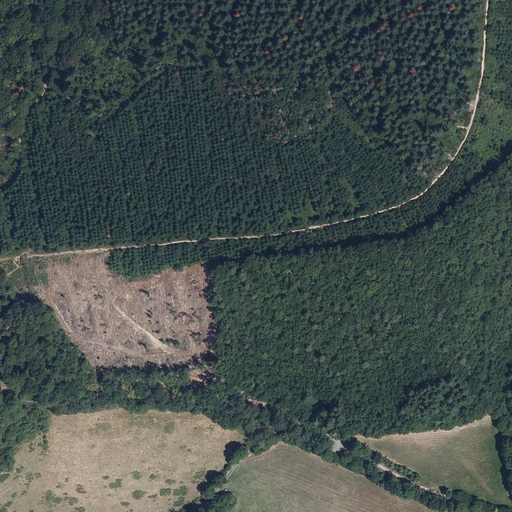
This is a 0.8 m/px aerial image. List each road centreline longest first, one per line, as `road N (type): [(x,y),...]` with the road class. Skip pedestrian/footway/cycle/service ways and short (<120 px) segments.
road 1 (track): [(487,0),(469,124),(454,156),(409,201),(274,234),(0,261)]
road 2 (track): [(0,393),(30,382),(115,380),(267,401),(352,454),(484,511)]
road 3 (track): [(193,511),(250,449),(278,431),(343,448)]
